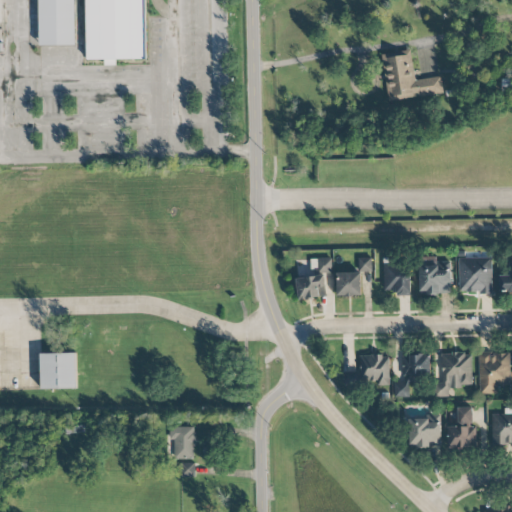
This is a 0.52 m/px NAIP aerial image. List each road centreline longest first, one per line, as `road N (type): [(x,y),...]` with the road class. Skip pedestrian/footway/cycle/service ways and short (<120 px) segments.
road 1 (tertiary): [(432,511),(302,379),(271,311),(259,263),(252,0)]
road 2 (residential): [(257,201),(511,197)]
road 3 (residential): [(511,321),(326,326),(286,343)]
road 4 (residential): [(261,511),(262,418),(302,379)]
